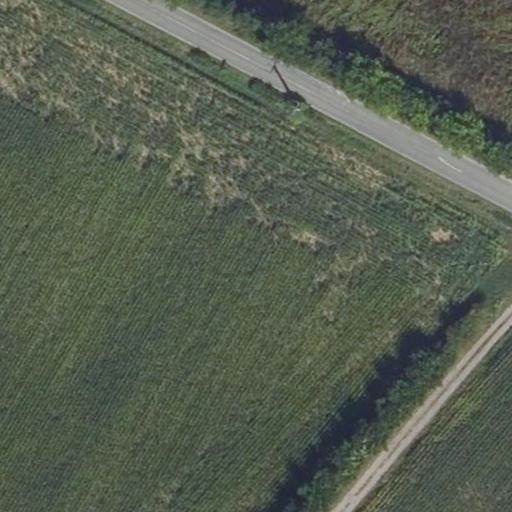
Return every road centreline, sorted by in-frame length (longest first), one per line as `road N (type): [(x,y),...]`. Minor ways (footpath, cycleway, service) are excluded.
road 1 (tertiary): [(511,203),(122,0)]
road 2 (track): [(346,511),(511,317)]
